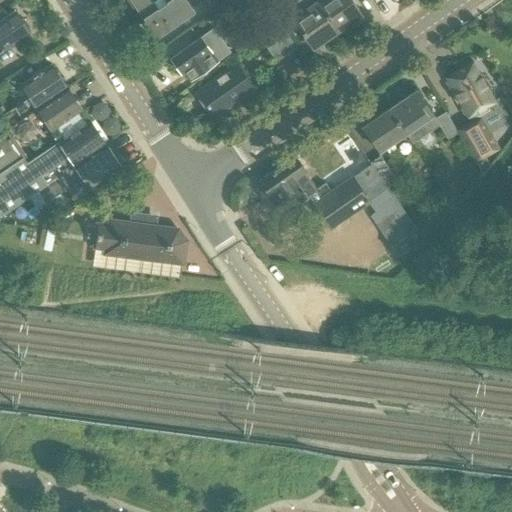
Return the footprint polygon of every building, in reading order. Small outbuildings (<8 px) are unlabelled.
[(126,0),(132,8),(135,6),(144,19),(140,22),(145,29),(148,27),(155,37),(193,11),(191,9),(204,0),(212,0),(217,5),(224,0),(126,0)] [(227,0),(236,12),(252,0),(227,0)] [(263,0),(271,11),(284,3),(281,0),(263,0)] [(336,31),(314,0),(298,0),(286,9),(312,47),(316,45),(318,47),(327,41),(325,38),(336,31)] [(314,0),(336,31),(338,29),(341,32),(351,25),(349,22),(360,14),(350,0),(314,0)] [(253,15),(265,31),(277,23),(265,6),(253,15)] [(0,51),(13,43),(19,51),(30,43),(25,35),(29,33),(27,30),(28,26),(24,20),(20,19),(14,10),(7,15),(3,9),(0,10),(0,51)] [(258,36),(274,60),(295,46),(278,22),(277,23),(265,31),(258,36)] [(183,71),(190,80),(230,52),(213,28),(170,58),(172,61),(171,65),(175,70),(178,70),(181,73),(183,71)] [(472,63),(445,78),(468,117),(471,116),(473,121),(457,130),(482,175),(489,166),(484,156),(497,148),(483,122),(497,114),(495,111),(495,110),(494,107),(493,107),(491,104),(494,102),(472,63)] [(1,116),(8,126),(66,87),(50,64),(20,84),(29,97),(1,116)] [(195,92),(207,109),(210,107),(215,115),(253,88),(236,64),(195,92)] [(66,87),(8,126),(14,136),(20,145),(29,144),(43,134),(35,123),(43,118),(51,130),(81,110),(66,87)] [(401,100),(388,109),(404,132),(412,144),(439,125),(446,139),(457,133),(445,112),(435,118),(432,115),(415,90),(414,91),(401,100)] [(404,132),(388,109),(376,117),(363,126),(362,126),(379,151),(394,141),(392,140),(404,132)] [(14,136),(8,126),(0,136),(0,216),(37,191),(36,190),(64,172),(104,144),(89,121),(59,141),(27,162),(10,138),(14,136)] [(121,167),(104,144),(64,172),(36,190),(37,191),(45,204),(65,190),(60,183),(68,177),(73,185),(83,178),(90,188),(121,167)] [(387,188),(370,163),(367,159),(357,166),(361,171),(331,192),(325,183),(316,189),(307,175),(306,176),(304,173),(305,172),(293,156),(258,181),(268,197),(270,197),(272,201),(272,203),(273,203),(273,204),(275,202),(285,217),(297,209),(295,206),(307,197),(313,192),(319,201),(314,204),(331,227),(367,202),(387,188)] [(370,163),(387,188),(397,181),(380,156),(370,163)] [(387,188),(367,202),(375,212),(369,216),(391,247),(416,229),(387,188)] [(177,230),(157,228),(128,224),(110,221),(109,226),(98,225),(95,246),(96,246),(106,247),(105,252),(182,262),(185,240),(177,230)]
